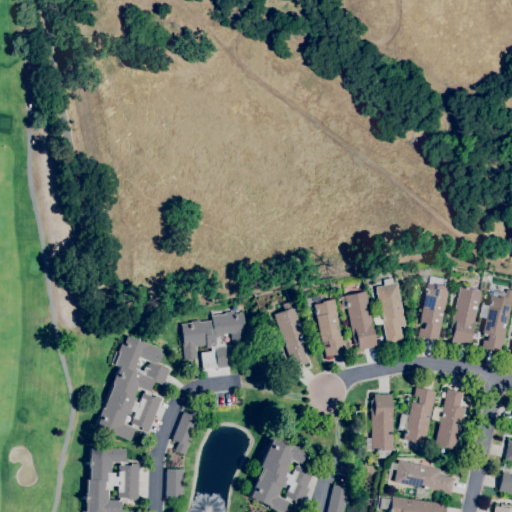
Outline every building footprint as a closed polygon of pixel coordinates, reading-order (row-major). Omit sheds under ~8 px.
[(386,344),(385,340),(382,324),(378,325),(375,313),(379,312),(374,287),(396,282),(405,325),(399,326),(402,341),(386,344)] [(355,351),(351,335),(343,295),(347,294),(345,286),(360,283),(362,292),(365,291),(369,307),(363,308),(363,310),(369,309),(376,346),(355,351)] [(433,340),(416,336),(418,327),(424,328),(425,322),(419,321),(426,284),(435,286),(435,284),(448,287),(437,339),(434,338),(433,340)] [(465,345),(450,342),(451,337),(447,336),(447,335),(450,335),(450,332),(449,332),(458,286),(463,287),(463,286),(466,287),(466,288),(480,291),(473,324),(468,345),(466,344),(465,345)] [(500,352),(481,348),(482,339),(487,340),(487,336),(483,335),(483,333),(482,333),(487,304),(488,300),(489,296),(491,296),(492,291),(505,293),(505,290),(511,290),(511,295),(506,324),(502,323),(501,327),(505,328),(500,352)] [(325,356),(322,346),(315,348),(313,342),(321,341),(314,314),(315,314),(312,304),(320,302),(333,298),(340,324),(335,325),(336,329),(340,328),(346,351),(325,356)] [(291,368),(290,364),(285,350),(281,351),(276,338),(280,337),(272,314),(283,310),(280,304),(288,301),(290,308),(293,307),(303,336),(301,337),(304,347),(301,348),(307,362),(291,368)] [(201,368),(199,353),(210,351),(210,347),(205,348),(205,345),(194,346),(195,358),(182,360),(180,342),(181,342),(179,324),(189,323),(189,321),(198,320),(198,322),(210,320),(210,315),(224,314),(224,312),(233,311),(233,314),(242,313),(244,329),(245,329),(247,350),(232,352),(230,333),(222,334),(222,338),(218,338),(219,344),(223,343),(224,345),(230,345),(232,366),(215,368),(215,367),(201,368)] [(127,441),(112,434),(113,433),(94,426),(98,416),(96,416),(100,407),(101,408),(111,384),(110,383),(113,375),(114,376),(118,367),(113,365),(118,352),(116,352),(119,344),(122,345),(126,336),(142,342),(142,341),(161,349),(159,353),(161,354),(157,363),(156,362),(155,364),(168,370),(161,385),(151,381),(147,391),(136,386),(131,396),(135,398),(133,402),(136,403),(138,398),(139,398),(141,392),(153,397),(153,395),(160,398),(146,433),(140,430),(140,428),(129,423),(133,412),(129,410),(128,415),(124,414),(121,423),(132,428),(127,441)] [(421,446),(419,446),(420,444),(409,442),(409,440),(402,439),(403,431),(396,430),(399,413),(407,414),(409,402),(416,403),(417,397),(412,395),(414,387),(434,391),(429,415),(425,414),(424,418),(429,419),(423,444),(421,444),(421,446)] [(455,449),(433,445),(438,421),(430,419),(433,406),(441,408),(445,389),(461,392),(458,406),(464,408),(455,449)] [(378,457),(378,450),(370,450),(369,404),(370,404),(370,401),(369,401),(368,399),(372,399),(372,394),(391,394),(392,431),(386,431),(386,434),(392,434),(392,450),(389,450),(389,457),(378,457)] [(182,454),(173,450),(176,442),(170,440),(181,412),(196,418),(182,454)] [(280,511),(277,511),(266,507),(266,506),(248,497),(252,488),(250,487),(259,468),(257,467),(270,437),(289,445),(289,444),(305,451),(299,464),(288,459),(284,468),(287,469),(285,474),(288,475),(293,465),(304,470),(305,468),(312,471),(305,487),(308,489),(300,506),(292,503),(293,501),(282,496),(287,485),(284,484),(282,488),(279,486),(274,496),(286,501),(280,511)] [(511,460),(503,459),(506,445),(505,444),(506,440),(511,441),(511,438),(511,460)] [(81,511),(84,511),(84,502),(83,502),(83,499),(82,499),(82,496),(83,496),(83,493),(85,493),(85,479),(88,479),(88,467),(86,467),(86,464),(86,461),(86,459),(88,459),(88,448),(106,449),(106,448),(123,448),(123,461),(109,461),(109,473),(112,473),(112,477),(116,477),(116,471),(117,471),(117,465),(129,465),(129,463),(137,463),(136,500),(128,500),(129,498),(116,498),(116,492),(116,485),(110,485),(109,489),(105,489),(105,500),(119,501),(119,511),(131,511),(81,511)] [(449,494),(392,481),(394,469),(388,468),(390,462),(396,463),(397,460),(439,469),(438,474),(452,477),(449,494)] [(180,499),(164,499),(164,496),(165,468),(181,469),(180,499)] [(511,494),(497,491),(501,471),(511,473),(511,494)] [(342,511),(325,511),(332,484),(348,488),(342,511)] [(386,511),(387,509),(378,508),(380,498),(389,499),(390,496),(406,498),(405,504),(408,504),(409,498),(446,504),(444,511),(386,511)] [(511,511),(491,511),(493,505),(498,506),(499,503),(500,503),(500,504),(503,504),(504,504),(511,505),(511,511)]
